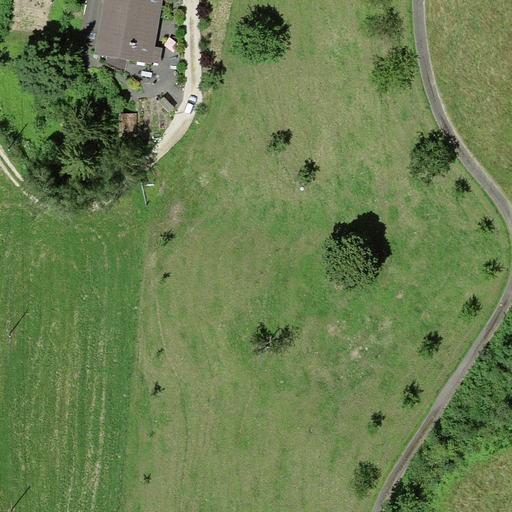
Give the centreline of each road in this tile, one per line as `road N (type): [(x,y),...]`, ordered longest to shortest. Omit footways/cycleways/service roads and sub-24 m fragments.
road 1 (track): [(0,154),(23,190),(62,211),(84,210),(122,191),(194,116),(193,0)]
road 2 (track): [(511,301),(395,470),(377,511)]
road 3 (track): [(420,0),(427,72),(444,124),(511,217)]
